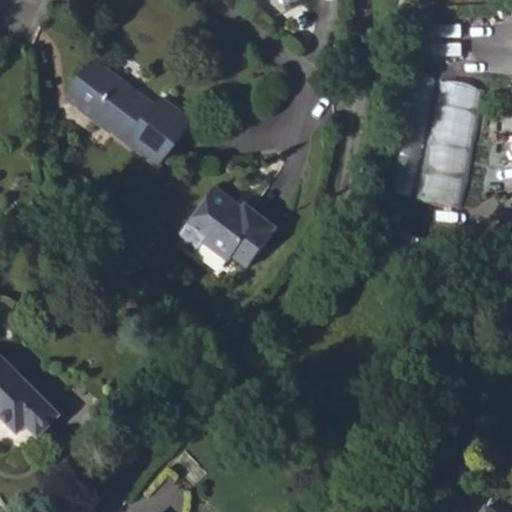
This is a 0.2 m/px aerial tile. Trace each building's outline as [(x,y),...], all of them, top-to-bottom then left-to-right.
[(72,96),(129,140),(136,146),(135,149),(157,167),(191,123),(170,106),(158,121),(149,114),(154,108),(131,90),(129,91),(92,62),(80,78),(83,81),(72,96)] [(432,106),(438,76),(417,72),(401,150),(422,154),(427,127),(432,128),(437,107),(432,106)] [(464,206),(486,86),(442,78),(420,198),(464,206)] [(72,96),(67,101),(124,146),(129,140),(72,96)] [(154,108),(149,114),(158,121),(170,106),(161,99),(154,108)] [(397,158),(392,189),(413,193),(418,161),(397,158)] [(240,208),(215,188),(178,236),(179,242),(193,253),(202,243),(227,263),(231,257),(246,269),(277,228),(249,207),(240,208)] [(475,271),(477,290),(495,288),(493,269),(475,271)] [(0,360),(0,417),(17,435),(27,426),(38,438),(60,416),(2,358),(0,360)]
